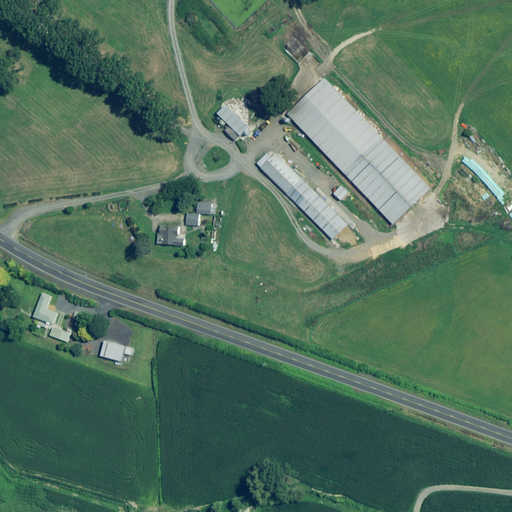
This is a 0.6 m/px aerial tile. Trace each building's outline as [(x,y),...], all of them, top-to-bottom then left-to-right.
[(287,111),(396,225),(434,188),(326,74),(287,111)] [(250,128),(228,105),(220,114),(232,126),(226,131),(236,142),(250,128)] [(264,169),(292,197),(306,183),(279,155),(264,169)] [(349,192),(342,186),(328,201),(336,208),(349,192)] [(336,242),(352,226),(317,190),(301,205),(336,242)] [(113,203),(115,212),(130,208),(128,200),(113,203)] [(217,214),(217,207),(213,207),(213,204),(198,204),(198,214),(217,214)] [(199,226),(200,215),(187,215),(187,225),(199,226)] [(179,228),(161,227),(161,234),(159,234),(158,244),(185,246),(186,240),(178,239),(179,228)] [(56,323),(60,312),(54,310),(55,307),(50,305),(53,296),(44,293),(35,317),(38,318),(35,324),(46,328),(48,324),(55,326),(56,323)] [(83,315),(77,312),(74,318),(80,321),(83,315)] [(55,326),(51,336),(70,342),(74,330),(56,323),(55,326)] [(133,348),(106,341),(102,356),(122,361),(124,353),(131,355),(133,348)]
